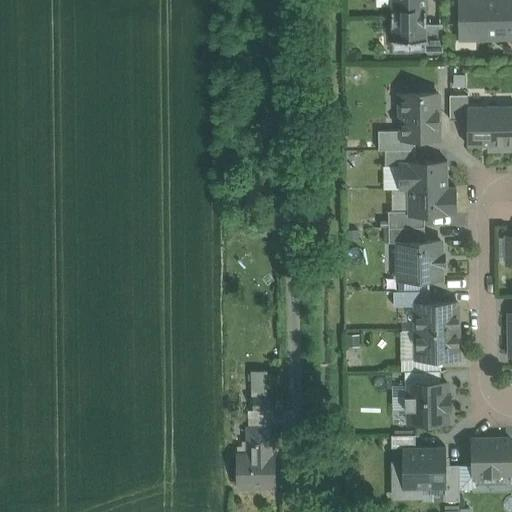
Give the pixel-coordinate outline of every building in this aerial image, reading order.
[(375,0),(376,9),(392,9),(391,0),(375,0)] [(425,0),(391,0),(392,9),(392,41),(425,40),(426,40),(426,23),(425,0)] [(511,0),(460,0),(461,36),(511,35),(511,0)] [(443,50),(442,23),(426,23),(426,40),(425,40),(425,51),(443,50)] [(425,51),(425,40),(392,41),(392,51),(425,51)] [(438,93),(402,93),(402,95),(399,95),(399,113),(402,113),(403,130),(403,138),(415,138),(439,137),(438,93)] [(468,95),(450,95),(450,119),(467,119),(467,106),(468,106),(468,95)] [(511,105),(492,106),(493,150),(500,150),(499,144),(511,144),(511,105)] [(493,150),(492,106),(468,106),(467,106),(467,119),(467,145),(487,145),(487,150),(493,150)] [(403,130),(378,130),(379,149),(385,149),(415,149),(415,138),(403,138),(403,130)] [(415,161),(415,149),(385,149),(385,165),(399,165),(399,161),(415,161)] [(415,161),(399,161),(399,165),(400,189),(408,188),(408,187),(448,187),(448,186),(447,160),(415,161)] [(448,187),(408,187),(408,188),(408,209),(408,211),(408,214),(424,214),(456,213),(456,186),(448,186),(448,187)] [(424,226),(424,214),(408,214),(408,211),(388,210),(389,227),(424,226)] [(425,240),(424,226),(389,227),(389,242),(398,242),(398,241),(425,240)] [(425,240),(398,241),(398,242),(398,278),(442,277),(441,264),(444,264),(444,254),(441,254),(441,240),(425,240)] [(429,290),(393,291),(394,305),(416,305),(416,302),(430,302),(429,290)] [(430,302),(416,302),(416,305),(416,330),(458,329),(457,302),(430,302)] [(458,329),(416,330),(417,358),(441,358),(459,358),(458,329)] [(417,358),(416,330),(404,330),(404,359),(417,358)] [(405,370),(417,370),(417,358),(404,359),(398,359),(399,370),(405,370)] [(441,358),(417,358),(417,370),(441,370),(441,358)] [(267,370),(251,370),(252,396),(253,396),(267,395),(267,370)] [(417,370),(405,370),(405,383),(408,383),(408,382),(439,382),(441,382),(441,370),(417,370)] [(439,382),(408,382),(408,383),(408,396),(405,396),(406,409),(408,409),(409,422),(448,422),(448,408),(450,408),(450,395),(447,395),(447,382),(441,382),(439,382)] [(267,395),(253,396),(253,411),(273,410),(273,395),(267,395)] [(248,411),(249,426),(273,426),(273,410),(253,411),(248,411)] [(273,452),(273,426),(249,426),(248,426),(248,452),(273,452)] [(415,446),(415,434),(391,435),(391,447),(402,447),(402,446),(415,446)] [(511,446),(511,438),(472,439),(472,475),(511,474),(511,446)] [(415,446),(402,446),(402,447),(402,461),(402,462),(397,462),(398,481),(403,481),(403,488),(403,492),(421,492),(421,488),(422,488),(445,488),(446,488),(446,464),(446,446),(415,446)] [(274,486),(273,452),(248,452),(238,453),(239,487),(274,486)] [(402,462),(402,461),(392,461),(392,498),(422,498),(422,488),(421,488),(421,492),(403,492),(403,488),(403,481),(398,481),(397,462),(402,462)] [(460,500),(459,464),(446,464),(446,488),(445,488),(446,500),(460,500)]
